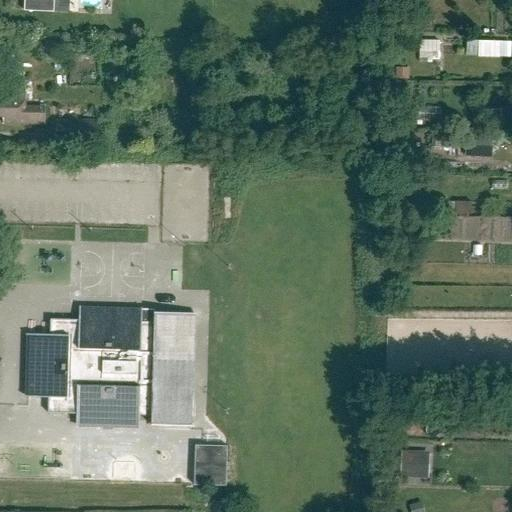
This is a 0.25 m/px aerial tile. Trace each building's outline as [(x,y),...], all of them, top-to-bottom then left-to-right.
[(25,0),(25,12),(54,13),(55,0),(25,0)] [(420,41),(420,52),(440,52),(440,41),(420,41)] [(478,41),(478,57),(499,57),(500,42),(478,41)] [(45,108),(25,107),(26,84),(4,83),(3,95),(0,95),(0,117),(4,118),(4,124),(45,125),(45,108)] [(97,142),(97,120),(55,120),(55,142),(97,142)] [(466,135),(465,157),(492,158),(493,136),(466,135)] [(456,210),(456,215),(464,216),(472,216),(472,203),(456,203),(456,210)] [(152,416),(152,426),(190,427),(191,426),(190,426),(193,315),(193,314),(155,313),(154,323),(142,323),(143,312),(141,312),(141,313),(81,311),(80,311),(79,320),(51,320),(50,335),(30,335),(30,336),(31,336),(29,396),(29,398),(49,398),(48,414),(77,415),(77,425),(78,425),(78,424),(138,426),(140,426),(140,416),(152,416)] [(406,409),(406,425),(423,425),(423,410),(406,409)] [(228,447),(195,446),(194,485),(226,486),(228,447)] [(431,451),(403,451),(402,477),(431,478),(431,451)] [(236,511),(236,503),(216,502),(216,511),(236,511)] [(421,511),(419,503),(411,506),(412,511),(421,511)]
